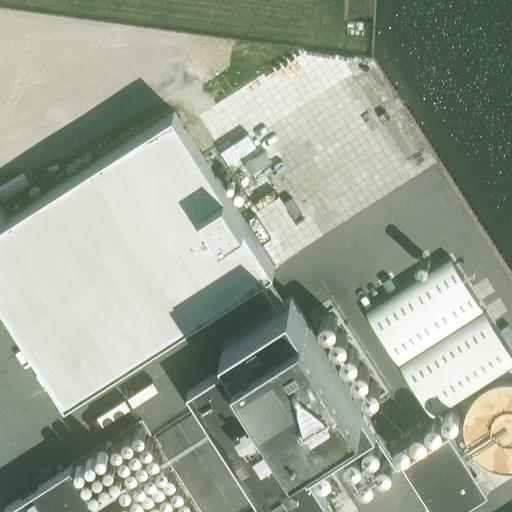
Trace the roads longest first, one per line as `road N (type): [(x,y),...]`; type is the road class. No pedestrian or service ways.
road 1 (unknown): [(136,393),(367,227)]
road 2 (unknown): [(136,393),(0,476)]
road 3 (unknown): [(228,511),(136,393)]
